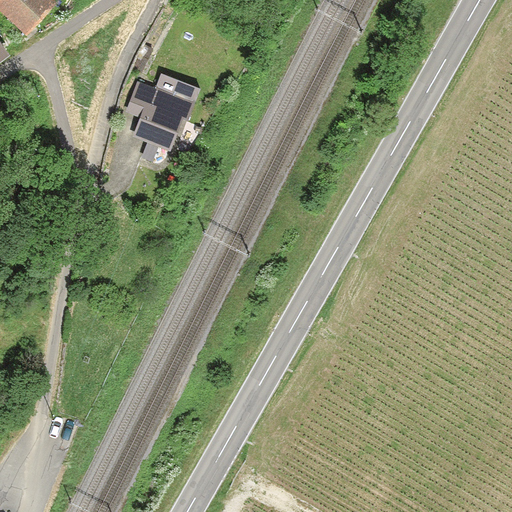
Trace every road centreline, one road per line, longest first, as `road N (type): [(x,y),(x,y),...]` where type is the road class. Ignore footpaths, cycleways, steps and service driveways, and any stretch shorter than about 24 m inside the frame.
road 1 (primary): [(191,511),(482,0)]
road 2 (track): [(0,70),(40,46),(78,198)]
